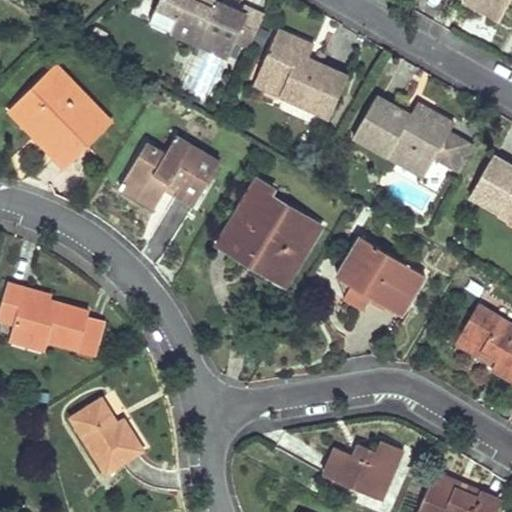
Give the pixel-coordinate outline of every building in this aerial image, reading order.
[(207,0),(159,0),(157,6),(179,15),(171,31),(229,57),(236,40),(248,45),(262,13),(244,6),(241,13),(218,3),(215,10),(205,6),(207,0)] [(508,0),(464,0),(464,1),(499,19),(508,0)] [(179,15),(157,6),(150,22),(171,31),(179,15)] [(313,44),(277,28),(260,66),(272,71),(264,88),(327,118),(347,75),(316,61),(313,69),(303,65),(307,57),(313,44)] [(210,94),(223,57),(193,47),(180,84),(210,94)] [(316,61),(307,57),(303,65),(313,69),(316,61)] [(85,95),(55,65),(45,74),(75,104),(85,95)] [(272,71),(260,66),(252,83),(264,88),(272,71)] [(45,74),(29,89),(13,105),(37,129),(38,127),(45,134),(39,141),(63,166),(110,122),(85,95),(75,104),(45,74)] [(456,164),(472,137),(452,125),(457,117),(422,96),(415,109),(381,89),(355,133),(415,168),(426,149),(435,155),(436,152),(456,164)] [(37,129),(13,105),(9,109),(39,141),(45,134),(38,127),(37,129)] [(128,170),(134,173),(140,177),(136,184),(145,190),(153,177),(163,183),(193,201),(219,157),(176,131),(165,149),(146,138),(128,170)] [(434,156),(426,150),(415,168),(424,174),(434,156)] [(511,160),(497,151),(473,192),(511,215),(511,160)] [(119,184),(141,197),(145,190),(136,184),(140,177),(134,173),(128,170),(119,184)] [(287,278),(304,248),(321,219),(270,190),(273,184),(258,176),(221,241),(232,247),(237,240),(274,260),(270,268),(287,278)] [(145,190),(155,196),(163,183),(153,177),(145,190)] [(426,276),(361,236),(343,264),(358,273),(351,284),(342,297),(364,311),(373,297),(402,315),(426,276)] [(274,260),(237,240),(232,247),(270,268),(274,260)] [(358,273),(343,264),(336,274),(351,284),(358,273)] [(28,290),(28,289),(29,287),(10,281),(0,312),(0,316),(15,322),(13,327),(47,338),(78,348),(90,311),(49,297),(28,290)] [(49,297),(50,295),(29,287),(28,289),(28,290),(49,297)] [(461,338),(480,349),(498,360),(494,368),(511,378),(511,325),(480,307),(461,338)] [(108,317),(90,311),(78,348),(96,355),(108,317)] [(9,339),(43,350),(47,338),(13,327),(9,339)] [(461,338),(457,346),(494,368),(498,360),(480,349),(461,338)] [(139,450),(130,434),(120,419),(114,422),(100,398),(70,417),(103,472),(139,450)] [(376,437),(374,443),(371,448),(354,440),(349,451),(333,443),(320,471),(376,497),(399,448),(376,437)] [(494,511),(500,500),(436,471),(417,511),(494,511)]
